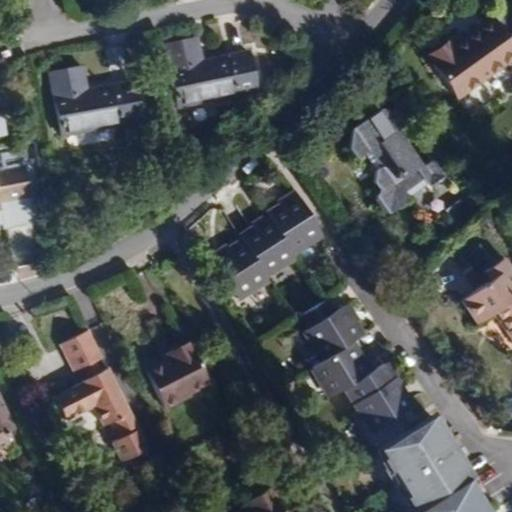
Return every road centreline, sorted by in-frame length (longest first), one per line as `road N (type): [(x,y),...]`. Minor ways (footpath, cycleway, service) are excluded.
road 1 (residential): [(345,52),(150,237),(62,283),(0,294)]
road 2 (residential): [(504,470),(322,218)]
road 3 (residential): [(248,0),(33,33)]
